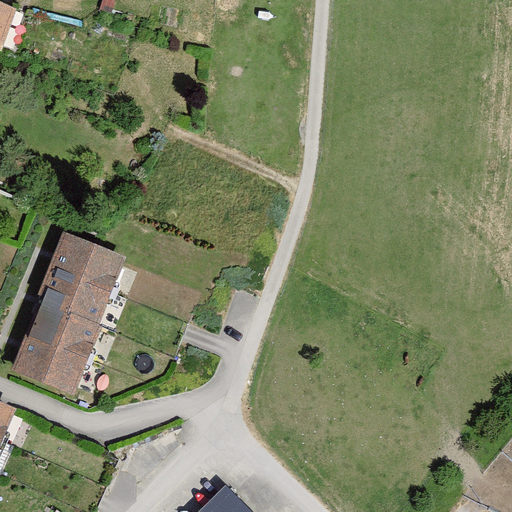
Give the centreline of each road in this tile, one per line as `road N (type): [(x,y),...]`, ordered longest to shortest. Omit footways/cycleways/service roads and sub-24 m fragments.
road 1 (unclassified): [(206,398),(233,390),(315,162),(329,0)]
road 2 (residential): [(0,387),(97,430),(206,398)]
road 3 (residential): [(126,511),(200,441),(220,443)]
